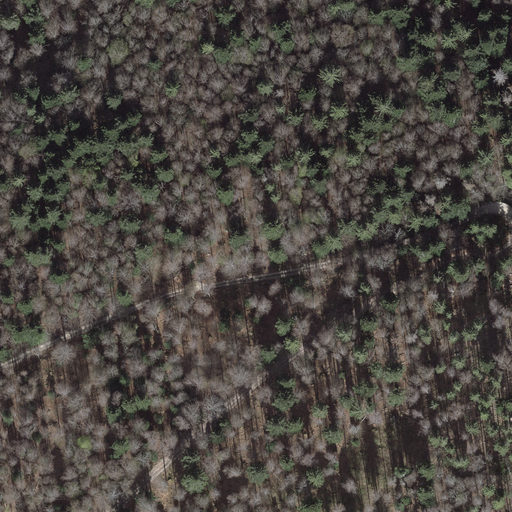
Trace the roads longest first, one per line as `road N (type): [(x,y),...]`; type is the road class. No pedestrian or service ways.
road 1 (track): [(0,368),(166,298),(428,236),(490,208),(511,218)]
road 2 (track): [(511,243),(455,256),(287,349),(101,511)]
